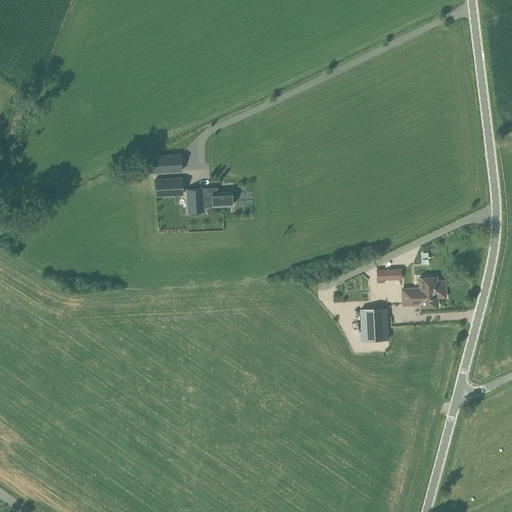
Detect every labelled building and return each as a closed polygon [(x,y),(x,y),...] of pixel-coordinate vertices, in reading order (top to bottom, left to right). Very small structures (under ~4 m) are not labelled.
[(181,171),(181,155),(150,156),(151,173),(181,171)] [(156,196),(170,196),(170,191),(182,190),(182,178),(155,179),(156,196)] [(204,212),(204,207),(233,205),(232,192),(215,193),(215,188),(188,190),(189,213),(204,212)] [(185,243),(153,244),(153,256),(186,255),(185,243)] [(361,266),(363,275),(371,273),(370,264),(361,266)] [(384,283),(384,280),(402,279),(401,268),(376,269),(377,281),(377,283),(384,283)] [(446,297),(445,281),(427,282),(427,278),(419,278),(420,292),(402,293),(403,305),(420,304),(421,307),(433,306),(433,298),(446,297)] [(360,309),(361,341),(388,340),(388,328),(387,307),(360,309)] [(303,422),(330,422),(327,312),(301,313),(303,422)] [(258,386),(273,385),(270,315),(256,316),(258,386)] [(201,428),(229,427),(225,317),(208,318),(211,412),(201,412),(201,428)]
